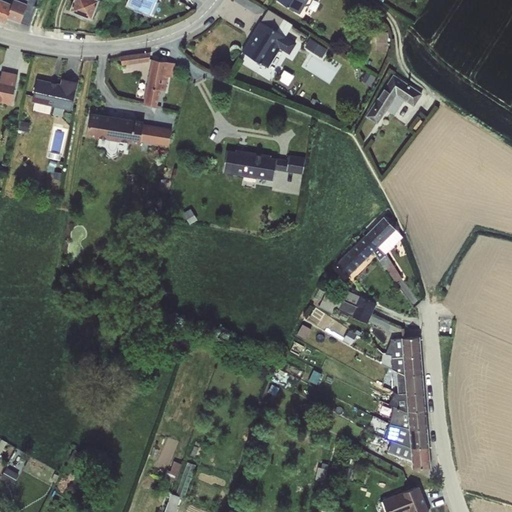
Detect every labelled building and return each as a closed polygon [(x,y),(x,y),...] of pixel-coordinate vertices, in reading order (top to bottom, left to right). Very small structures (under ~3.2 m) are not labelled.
[(0,0),(0,20),(0,21),(7,15),(27,25),(36,5),(32,2),(33,0),(0,0)] [(71,0),(70,6),(93,15),(99,0),(71,0)] [(129,0),(127,4),(150,13),(155,0),(129,0)] [(275,0),(298,12),(306,0),(275,0)] [(262,13),(239,51),(266,68),(282,46),(291,52),(297,42),(287,34),(294,22),(269,9),(262,13)] [(378,48),(389,48),(389,29),(378,29),(378,48)] [(312,37),(306,47),(323,56),(329,46),(312,37)] [(151,50),(121,53),(121,62),(151,59),(151,50)] [(152,59),(143,103),(162,107),(165,91),(166,91),(169,77),(173,78),(176,63),(152,59)] [(0,102),(11,105),(18,74),(1,71),(0,75),(0,102)] [(393,74),(365,116),(377,124),(384,113),(396,95),(406,101),(414,106),(422,94),(393,74)] [(37,80),(32,101),(71,109),(77,83),(63,79),(61,85),(37,80)] [(140,144),(144,122),(144,121),(90,113),(86,136),(140,145),(140,144)] [(419,119),(411,129),(415,132),(423,122),(419,119)] [(144,122),(140,144),(145,144),(148,123),(144,122)] [(148,123),(145,144),(169,146),(171,129),(148,123)] [(226,150),(222,173),(243,176),(242,177),(256,179),(256,178),(273,181),(275,170),(303,174),(305,158),(289,155),(288,160),(270,157),(271,155),(236,150),(235,151),(226,150)] [(191,208),(183,212),(189,223),(197,219),(191,208)] [(348,260),(359,273),(403,233),(393,220),(348,260)] [(336,311),(343,295),(328,289),(321,304),(336,311)] [(344,296),(338,310),(367,323),(379,298),(366,293),(360,303),(344,296)] [(407,468),(430,467),(420,333),(394,335),(387,351),(392,354),(393,367),(398,370),(397,392),(399,404),(393,404),(391,422),(406,425),(405,436),(412,436),(414,458),(406,456),(391,451),(387,458),(407,468)] [(53,484),(60,472),(34,457),(27,469),(53,484)] [(169,475),(178,478),(183,462),(174,459),(169,475)] [(15,482),(20,471),(7,466),(3,476),(15,482)] [(395,495),(380,502),(383,511),(405,511),(411,510),(411,511),(428,511),(419,487),(404,492),(406,500),(399,505),(395,495)]
